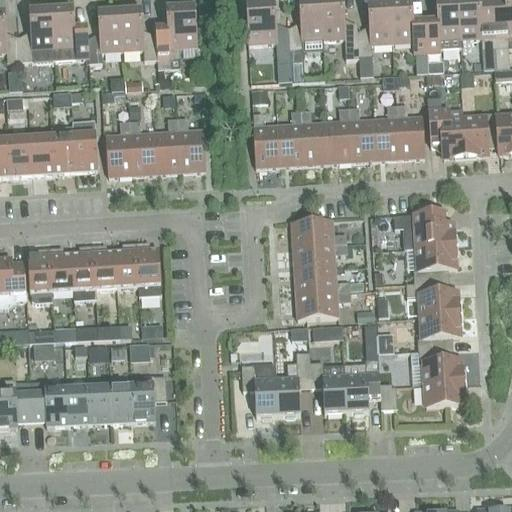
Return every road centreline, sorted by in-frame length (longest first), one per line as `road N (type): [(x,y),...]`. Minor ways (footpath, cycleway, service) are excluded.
road 1 (residential): [(200,325),(254,317),(253,227),(306,192),(511,184)]
road 2 (residential): [(213,477),(470,465),(508,442)]
road 3 (residential): [(200,325),(193,239),(182,223),(0,230)]
road 4 (residential): [(0,487),(213,477)]
road 5 (residential): [(213,477),(200,325)]
